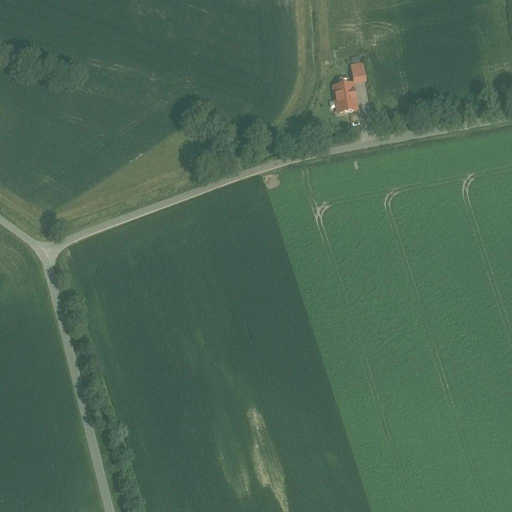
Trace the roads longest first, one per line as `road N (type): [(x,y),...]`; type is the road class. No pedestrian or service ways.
road 1 (residential): [(511,114),(242,181),(47,253)]
road 2 (unclassified): [(47,253),(111,511)]
